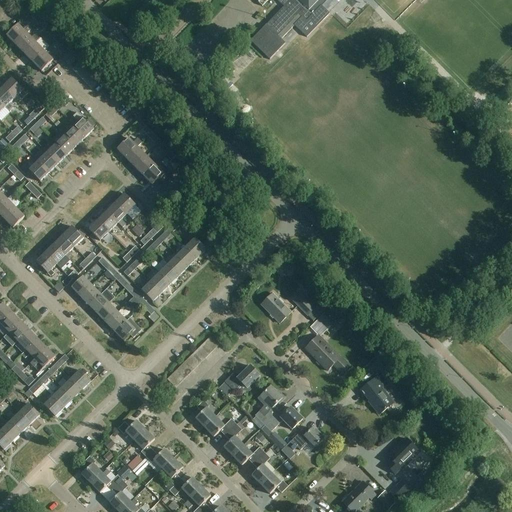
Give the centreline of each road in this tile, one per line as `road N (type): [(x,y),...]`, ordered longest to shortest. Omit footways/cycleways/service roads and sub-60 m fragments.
road 1 (unclassified): [(511,436),(295,220)]
road 2 (residential): [(8,258),(102,165),(152,207),(185,176)]
road 3 (residential): [(293,511),(344,463),(353,443),(248,336)]
road 4 (unclassified): [(295,220),(141,59)]
road 5 (residential): [(129,385),(8,258)]
road 6 (residential): [(257,511),(164,418)]
road 7 (residential): [(40,472),(129,385)]
road 8 (residential): [(129,385),(216,299)]
